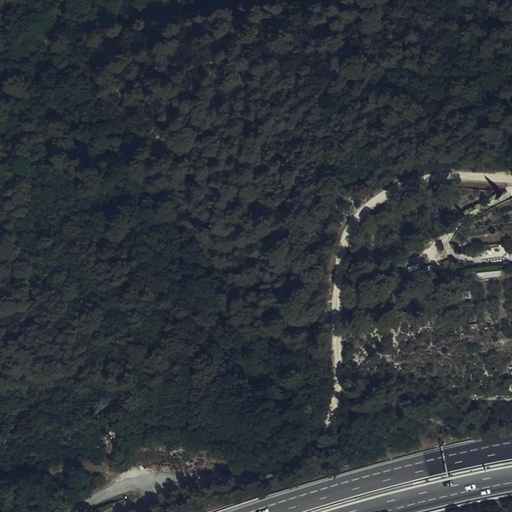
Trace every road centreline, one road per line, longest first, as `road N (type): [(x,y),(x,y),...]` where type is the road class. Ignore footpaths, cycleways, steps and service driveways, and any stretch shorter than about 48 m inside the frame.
road 1 (motorway): [(511,447),(265,511)]
road 2 (motorway): [(362,511),(511,478)]
